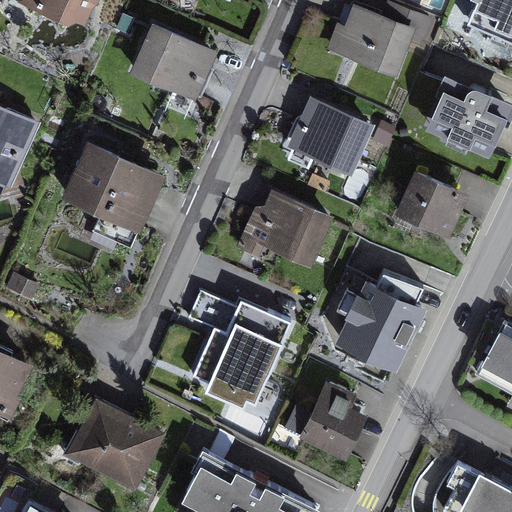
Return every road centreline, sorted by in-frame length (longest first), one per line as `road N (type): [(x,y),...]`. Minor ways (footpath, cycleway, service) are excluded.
road 1 (residential): [(293,0),(126,377)]
road 2 (residential): [(511,215),(425,392)]
road 3 (residential): [(425,392),(363,511)]
